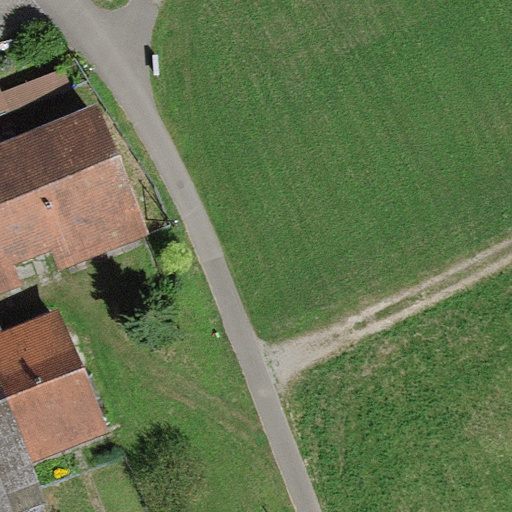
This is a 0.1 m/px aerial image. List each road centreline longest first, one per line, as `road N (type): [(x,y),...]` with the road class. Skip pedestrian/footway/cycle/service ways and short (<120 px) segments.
road 1 (residential): [(59,0),(120,74),(200,227),(310,511)]
road 2 (track): [(281,439),(262,440),(100,336)]
